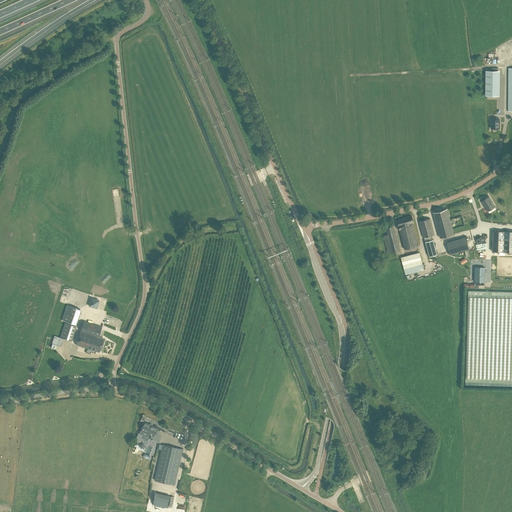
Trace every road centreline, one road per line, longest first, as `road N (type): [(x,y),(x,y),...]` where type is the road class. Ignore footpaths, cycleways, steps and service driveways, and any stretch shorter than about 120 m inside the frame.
road 1 (unclassified): [(112,388),(145,285),(115,43),(146,16),(145,0)]
road 2 (unclassified): [(300,488),(316,469),(343,353),(340,325),(301,227)]
road 3 (unclassified): [(301,227),(199,0)]
road 4 (unclassified): [(301,227),(453,197),(511,163)]
road 5 (unclassified): [(300,488),(168,406),(112,388)]
